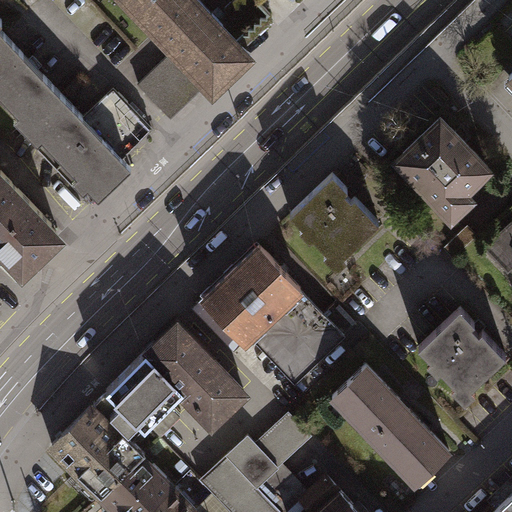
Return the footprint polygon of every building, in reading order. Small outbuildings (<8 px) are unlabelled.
[(197,0),(133,0),(178,48),(140,83),(168,113),(206,79),(213,87),(250,53),(242,45),(271,18),(254,0),(235,0),(215,19),(197,0)] [(0,89),(26,116),(57,86),(0,25),(0,89)] [(57,86),(26,116),(102,197),(134,167),(123,155),(151,129),(113,88),(85,115),(57,86)] [(491,166),(443,117),(404,155),(451,204),(491,166)] [(66,234),(0,167),(0,259),(20,280),(66,234)] [(379,220),(334,172),(292,212),(337,260),(379,220)] [(511,221),(486,246),(509,270),(511,267),(511,221)] [(477,238),(467,228),(445,248),(455,258),(477,238)] [(346,336),(258,242),(202,295),(247,342),(259,330),(303,377),(346,336)] [(508,354),(461,306),(420,346),(467,394),(508,354)] [(180,320),(149,350),(185,387),(183,389),(215,422),(248,390),(180,320)] [(149,350),(108,389),(121,402),(111,412),(129,431),(140,420),(146,426),(183,389),(185,387),(149,350)] [(450,450),(367,364),(334,396),(417,482),(450,450)] [(133,439),(146,426),(140,420),(129,431),(111,412),(121,402),(108,389),(91,405),(120,434),(124,431),(133,439)] [(120,434),(91,405),(52,444),(103,495),(141,456),(146,453),(133,439),(124,431),(120,434)] [(234,511),(284,511),(282,510),(259,485),(284,463),(314,435),(289,408),(254,440),(249,435),(227,455),(233,460),(208,484),(234,511)] [(148,511),(173,488),(141,456),(103,495),(119,511),(148,511)] [(282,510),(307,487),(284,463),(259,485),(282,510)] [(322,510),(320,511),(361,511),(331,479),(311,498),(322,510)] [(192,511),(195,510),(173,488),(148,511),(192,511)] [(511,511),(511,494),(492,511),(511,511)]
